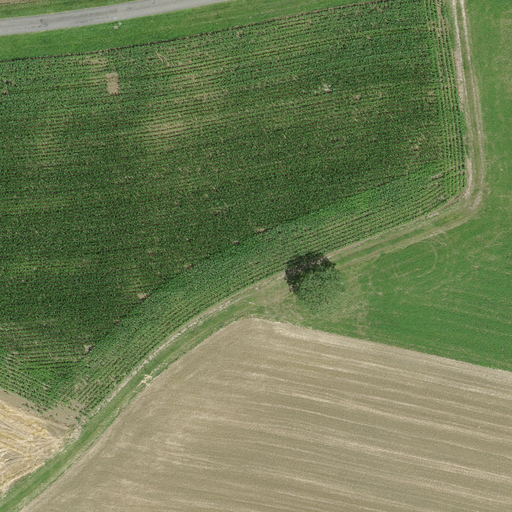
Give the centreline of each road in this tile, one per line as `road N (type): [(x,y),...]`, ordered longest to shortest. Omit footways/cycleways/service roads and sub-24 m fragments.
road 1 (track): [(0,511),(144,372),(217,319),(478,201),(453,0)]
road 2 (unclassified): [(171,0),(0,24)]
